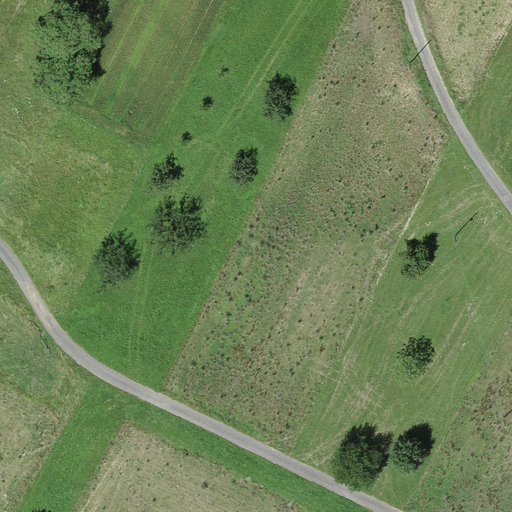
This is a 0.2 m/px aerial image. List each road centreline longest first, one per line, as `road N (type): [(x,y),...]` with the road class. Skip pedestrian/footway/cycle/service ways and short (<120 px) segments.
road 1 (track): [(0,250),(49,325),(92,366),(390,511)]
road 2 (track): [(408,0),(447,104),(511,202)]
